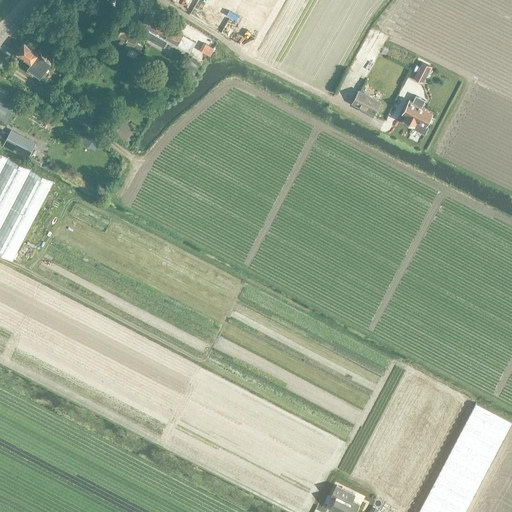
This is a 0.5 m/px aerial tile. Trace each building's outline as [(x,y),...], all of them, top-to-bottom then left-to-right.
[(143,33),(142,35),(164,47),(168,40),(189,52),(195,43),(182,35),(183,35),(165,25),(167,21),(163,19),(161,22),(145,14),(140,23),(142,24),(138,30),(143,33)] [(138,43),(143,33),(138,30),(128,25),(129,22),(119,17),(108,37),(138,52),(142,45),(138,43)] [(30,63),(27,67),(40,77),(51,62),(39,52),(24,41),(16,52),(30,63)] [(214,48),(203,42),(199,50),(210,56),(214,48)] [(201,62),(191,56),(184,70),(193,75),(201,62)] [(422,61),(414,78),(423,82),(431,66),(422,61)] [(374,115),(375,114),(381,101),(358,89),(351,103),(374,115)] [(0,109),(5,112),(9,104),(0,99),(3,93),(0,91),(0,109)] [(405,99),(399,112),(402,114),(400,118),(409,123),(408,126),(420,132),(424,124),(422,123),(428,111),(420,107),(421,106),(418,105),(421,98),(412,93),(409,100),(405,99)] [(36,142),(12,129),(3,145),(28,158),(36,142)] [(81,149),(74,164),(84,169),(91,154),(81,149)] [(0,152),(0,252),(13,259),(54,180),(0,152)] [(463,511),(511,421),(475,403),(417,511),(463,511)] [(336,484),(330,496),(334,499),(329,509),(336,511),(355,511),(360,503),(352,499),(355,493),(336,484)]
